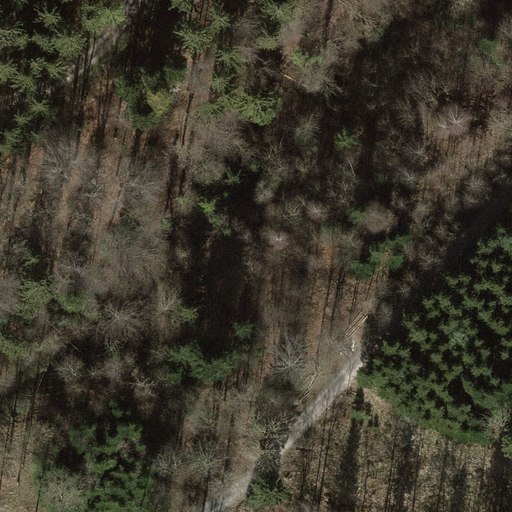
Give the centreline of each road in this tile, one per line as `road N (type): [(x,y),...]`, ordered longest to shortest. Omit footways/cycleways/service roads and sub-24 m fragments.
road 1 (track): [(511,194),(271,457),(204,511)]
road 2 (track): [(0,99),(76,69),(126,20)]
